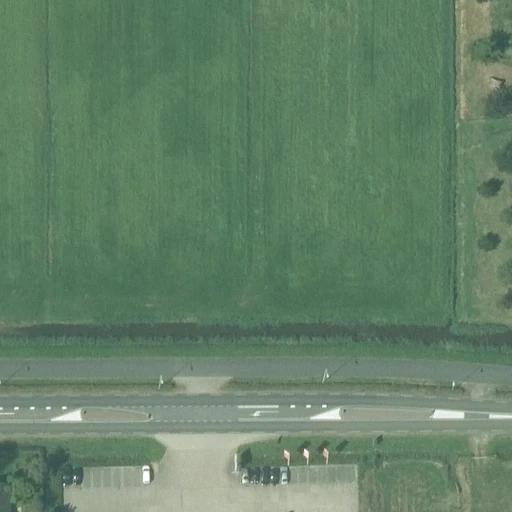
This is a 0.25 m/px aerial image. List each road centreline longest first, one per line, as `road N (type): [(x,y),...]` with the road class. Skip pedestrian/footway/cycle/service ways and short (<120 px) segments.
road 1 (unclassified): [(201,367),(511,375)]
road 2 (unclassified): [(0,369),(201,367)]
road 3 (primary): [(314,414),(511,417)]
road 4 (primary): [(61,415),(203,415)]
